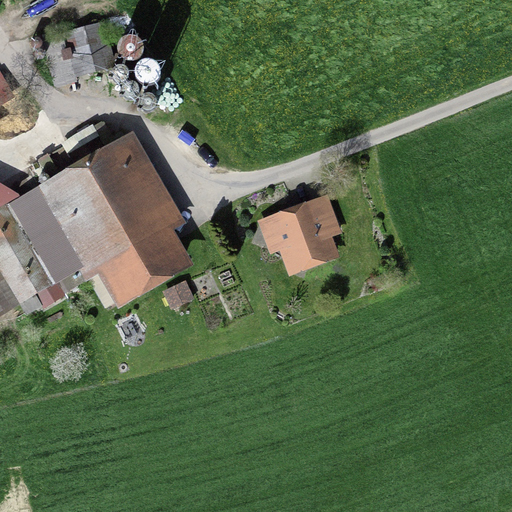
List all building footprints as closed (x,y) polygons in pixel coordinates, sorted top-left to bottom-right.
[(97,29),(69,36),(79,76),(107,68),(97,29)] [(150,64),(146,64),(141,65),(137,68),(134,72),(133,77),(134,82),(137,86),(141,89),(146,90),(151,89),(155,86),(158,82),(159,77),(158,73),(157,70),(153,66),(150,64)] [(127,79),(127,77),(127,75),(126,72),(125,71),(123,69),(121,68),(118,68),(117,68),(115,69),(113,70),(111,71),(110,74),(109,76),(109,78),(110,81),(112,83),(114,85),(117,86),(120,86),(123,85),(125,83),(126,82),(127,79)] [(137,89),(134,86),(132,85),(129,84),(125,85),(123,86),(121,89),(120,92),(120,95),(121,98),(123,100),(126,102),(130,102),(134,100),(136,97),(138,94),(137,89)] [(149,114),(152,112),(154,109),(155,105),(154,102),(152,99),(149,97),(146,96),(142,97),(139,99),(137,102),(137,105),(137,109),(139,112),(142,114),(146,114),(149,114)] [(177,269),(159,237),(164,234),(115,150),(52,186),(101,271),(106,268),(124,299),(177,269)] [(0,204),(0,276),(15,302),(52,281),(6,201),(0,204)] [(322,238),(336,233),(326,205),(261,229),(264,238),(278,232),(291,269),(328,255),(322,238)]
